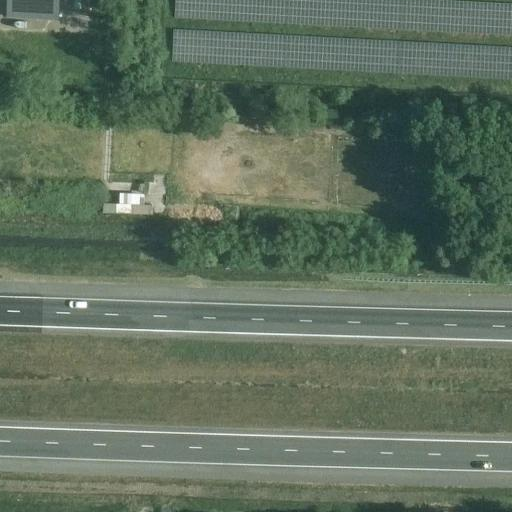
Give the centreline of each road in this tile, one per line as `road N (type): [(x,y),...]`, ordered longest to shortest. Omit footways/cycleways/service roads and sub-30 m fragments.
road 1 (motorway): [(511,324),(0,307)]
road 2 (motorway): [(0,439),(511,456)]
